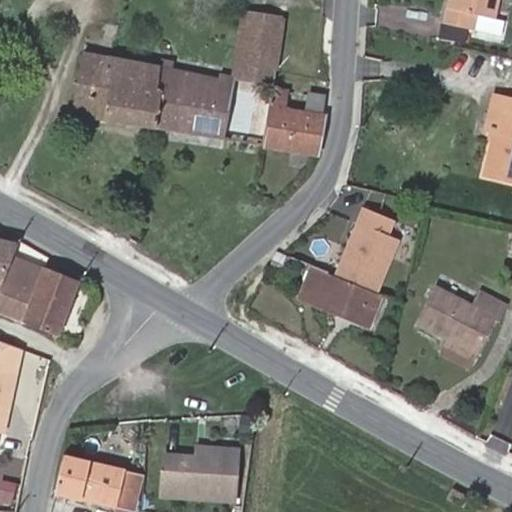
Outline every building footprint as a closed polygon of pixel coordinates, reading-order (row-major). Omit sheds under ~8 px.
[(458,0),(456,10),(448,9),(445,23),(473,29),(476,14),(495,18),(498,0),(458,0)] [(449,0),(448,9),(456,10),(458,0),(449,0)] [(275,70),(282,19),(243,13),(233,76),(237,77),(273,83),(275,70)] [(156,88),(160,67),(84,54),(74,113),(155,127),(161,89),(156,88)] [(160,67),(172,69),(173,60),(161,59),(160,67)] [(226,102),(219,102),(221,83),(177,70),(172,69),(160,67),(156,88),(161,89),(155,127),(227,139),(231,116),(225,115),(226,102)] [(226,102),(225,115),(231,116),(237,77),(233,76),(221,75),(221,83),(219,102),(226,102)] [(284,108),(287,91),(272,89),(264,146),(317,154),(325,96),(310,94),(307,112),(284,108)] [(486,128),(496,131),(505,97),(494,95),(486,128)] [(511,99),(505,97),(496,131),(504,133),(502,140),(494,138),(485,174),(511,181),(511,99)] [(494,138),(502,140),(504,133),(496,131),(494,138)] [(489,238),(507,242),(510,229),(492,225),(489,238)] [(399,303),(405,272),(305,228),(292,258),(312,266),(328,273),(382,295),(399,303)] [(0,286),(12,255),(17,243),(0,238),(0,286)] [(0,308),(60,334),(81,280),(44,265),(42,268),(12,255),(0,286),(0,308)] [(298,298),(314,305),(328,273),(312,266),(298,298)] [(328,273),(314,305),(368,328),(382,295),(328,273)] [(419,323),(449,339),(476,353),(494,318),(501,321),(508,307),(483,295),(476,309),(437,289),(419,323)] [(0,431),(3,433),(20,348),(0,339),(0,431)] [(445,345),(472,359),(476,353),(449,339),(445,345)] [(213,457),(214,447),(196,446),(195,456),(213,457)] [(234,500),(238,449),(214,447),(213,457),(195,456),(178,454),(178,458),(164,457),(161,494),(234,500)] [(64,456),(56,493),(135,511),(143,474),(64,456)] [(409,463),(397,456),(391,467),(402,473),(409,463)]
